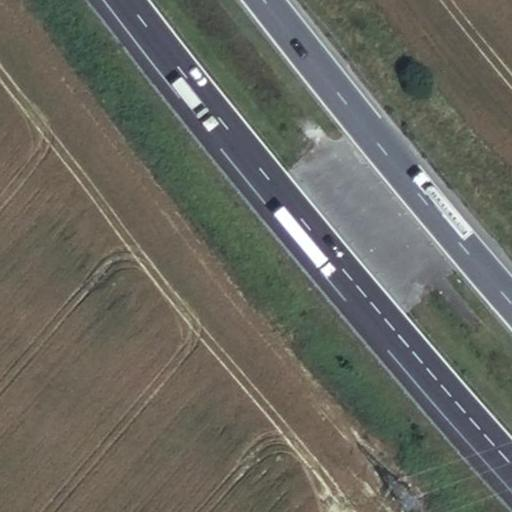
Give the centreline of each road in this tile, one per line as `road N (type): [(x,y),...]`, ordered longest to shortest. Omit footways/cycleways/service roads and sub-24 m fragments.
road 1 (motorway): [(126,0),(361,291),(511,462)]
road 2 (motorway): [(511,301),(262,0)]
